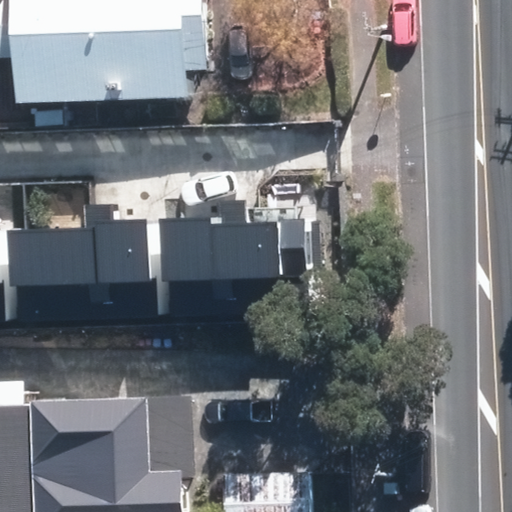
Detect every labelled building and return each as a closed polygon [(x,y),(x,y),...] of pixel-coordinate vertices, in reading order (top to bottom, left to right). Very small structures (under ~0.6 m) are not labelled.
[(192,95),(190,15),(207,15),(206,0),(0,0),(0,59),(18,59),(19,99),(192,95)] [(161,220),(163,278),(304,271),(302,221),(246,224),(245,201),(224,202),(225,225),(209,226),(209,218),(161,220)] [(10,233),(13,285),(146,278),(143,221),(112,222),(111,203),(83,204),(84,229),(10,233)] [(0,405),(0,511),(188,511),(188,468),(151,469),(149,395),(36,398),(36,405),(0,405)] [(318,511),(319,467),(231,468),(230,511),(318,511)]
